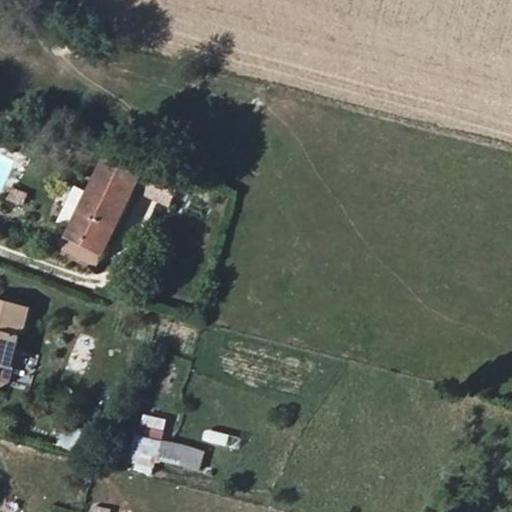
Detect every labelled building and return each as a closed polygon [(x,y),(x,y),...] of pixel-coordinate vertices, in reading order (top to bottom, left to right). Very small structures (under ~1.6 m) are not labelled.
[(0,195),(20,157),(0,146),(0,195)] [(103,169),(58,256),(93,275),(138,186),(103,169)] [(93,342),(74,338),(69,367),(88,370),(93,342)] [(156,461),(185,466),(184,473),(202,477),(207,447),(164,439),(168,419),(140,413),(129,470),(153,474),(156,461)] [(67,423),(59,443),(77,451),(86,430),(67,423)] [(206,429),(203,440),(228,446),(231,434),(206,429)] [(110,511),(112,507),(91,503),(88,511),(110,511)]
